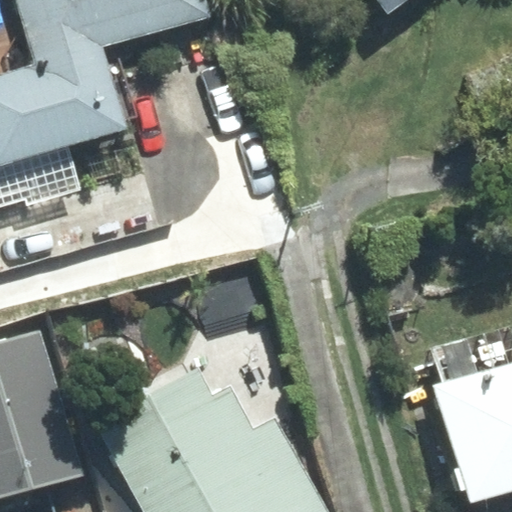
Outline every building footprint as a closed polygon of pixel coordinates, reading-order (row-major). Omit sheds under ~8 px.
[(0,79),(0,152),(117,120),(96,42),(203,12),(199,0),(9,0),(30,71),(0,79)] [(386,0),(393,8),(404,0),(386,0)] [(0,494),(78,471),(38,339),(0,350),(0,494)] [(511,371),(437,394),(467,494),(511,480),(511,371)] [(199,376),(104,429),(150,511),(325,511),(276,425),(254,438),(230,396),(215,404),(199,376)]
